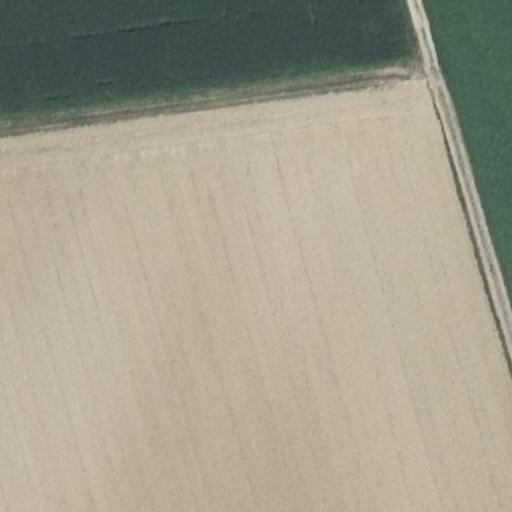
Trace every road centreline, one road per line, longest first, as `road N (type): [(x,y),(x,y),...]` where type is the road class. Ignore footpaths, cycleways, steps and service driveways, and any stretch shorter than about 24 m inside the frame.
road 1 (track): [(0,123),(434,67)]
road 2 (track): [(511,338),(414,0)]
